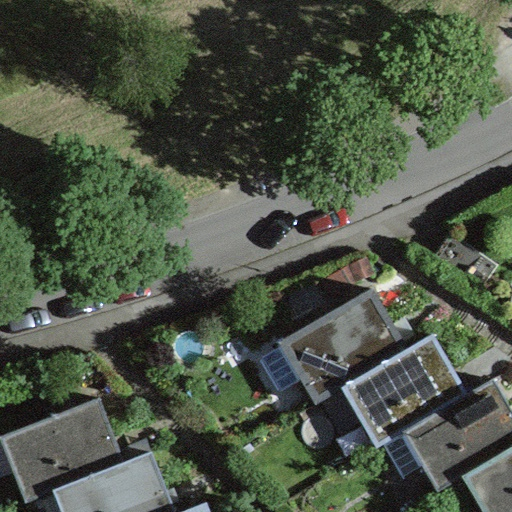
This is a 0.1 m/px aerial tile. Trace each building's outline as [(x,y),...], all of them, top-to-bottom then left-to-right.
[(452,231),(435,254),(483,289),(500,266),(452,231)] [(373,287),(280,341),(282,344),(302,378),(316,403),(343,387),(409,349),(373,287)] [(409,349),(343,387),(378,448),(403,433),(468,395),(434,335),(409,349)] [(302,378),(282,344),(262,356),(284,390),(302,378)] [(468,395),(403,433),(438,491),(464,476),(511,448),(511,410),(494,380),(468,395)] [(98,399),(1,436),(26,500),(53,489),(122,463),(98,399)] [(511,511),(511,448),(464,476),(484,511),(511,511)] [(122,463),(53,489),(62,511),(173,511),(151,452),(122,463)]
